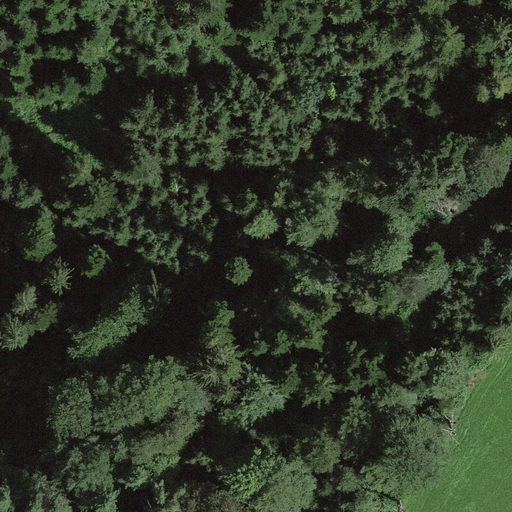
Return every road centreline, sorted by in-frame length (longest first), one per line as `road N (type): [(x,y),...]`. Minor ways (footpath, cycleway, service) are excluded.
road 1 (track): [(82,444),(140,419),(298,406),(361,390),(511,187)]
road 2 (track): [(511,143),(78,171),(0,166)]
